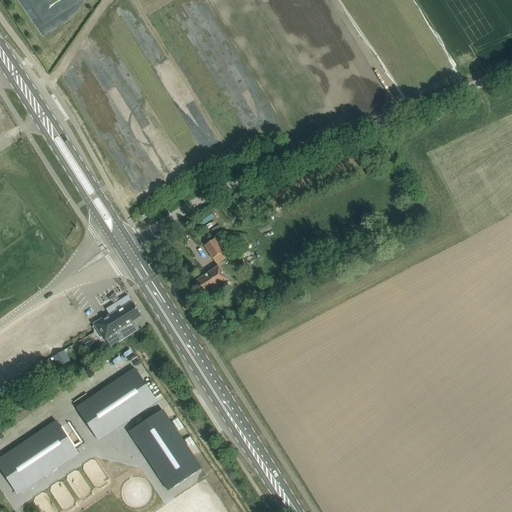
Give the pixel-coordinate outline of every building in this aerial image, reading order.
[(197,220),(201,226),(215,218),(210,211),(197,220)] [(213,259),(217,264),(227,258),(223,252),(224,252),(216,239),(205,246),(213,259)] [(227,280),(219,267),(197,281),(209,300),(217,295),(213,289),(227,280)] [(123,290),(101,299),(104,306),(127,297),(123,290)] [(141,317),(132,302),(109,317),(96,325),(110,348),(140,330),(135,321),(141,317)] [(64,351),(54,357),(60,367),(70,361),(64,351)]
